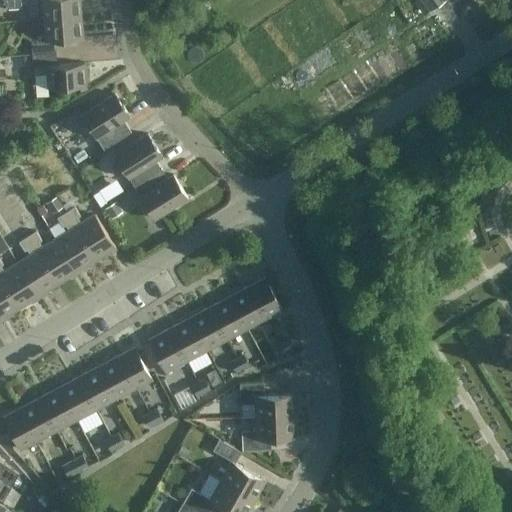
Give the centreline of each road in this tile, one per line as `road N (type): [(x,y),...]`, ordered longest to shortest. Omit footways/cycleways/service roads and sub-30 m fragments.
road 1 (residential): [(286,511),(330,428),(318,348),(288,272),(249,207)]
road 2 (residential): [(249,207),(511,41)]
road 3 (residential): [(0,365),(249,207)]
road 4 (residential): [(249,207),(137,63),(126,0)]
